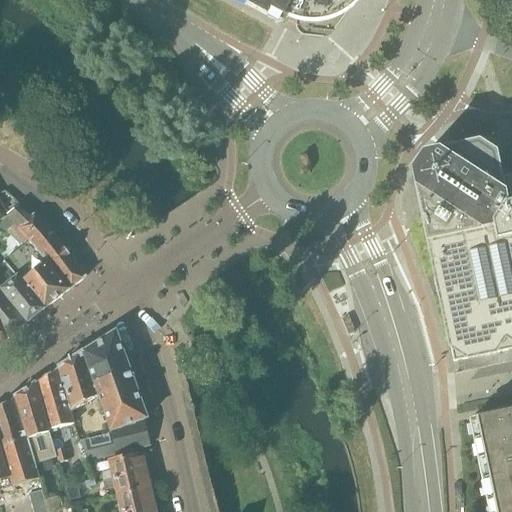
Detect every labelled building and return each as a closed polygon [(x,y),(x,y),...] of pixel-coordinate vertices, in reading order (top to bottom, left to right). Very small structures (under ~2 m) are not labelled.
[(235,0),(280,24),(284,16),(292,20),(299,22),(306,23),(314,23),(321,23),(329,21),(336,19),(343,16),(349,12),(355,7),(360,2),(360,0),(235,0)] [(418,164),(413,173),(422,213),(449,340),(454,363),(457,362),(511,350),(511,180),(500,182),(495,155),(479,145),(423,157),(418,164)] [(16,225),(31,242),(69,290),(86,278),(48,227),(21,206),(7,215),(0,221),(0,225),(6,233),(16,225)] [(5,261),(38,302),(44,310),(69,290),(31,242),(16,225),(6,233),(7,234),(7,233),(22,249),(5,261)] [(27,323),(44,310),(38,302),(5,261),(0,265),(0,291),(1,290),(27,323)] [(27,323),(0,291),(0,332),(6,339),(27,323)] [(113,335),(84,354),(98,396),(111,433),(146,420),(132,377),(116,333),(113,335)] [(70,413),(98,396),(84,354),(58,370),(70,413)] [(58,370),(36,385),(43,411),(49,431),(50,431),(73,424),(70,413),(58,370)] [(15,398),(29,442),(36,465),(40,464),(41,468),(47,466),(39,437),(51,434),(50,431),(49,431),(43,411),(36,385),(15,398)] [(2,450),(29,442),(15,398),(0,408),(0,449),(0,451),(2,450)] [(511,511),(511,411),(476,419),(495,511),(511,511)] [(88,463),(118,456),(111,435),(80,443),(88,463)] [(36,465),(29,442),(2,450),(13,487),(40,480),(35,465),(36,465)] [(0,449),(0,491),(13,487),(2,450),(0,451),(0,449)] [(68,461),(64,449),(56,452),(59,464),(68,461)] [(109,463),(111,471),(101,473),(103,481),(111,479),(145,471),(141,455),(109,463)] [(145,471),(111,479),(103,481),(105,491),(115,489),(118,498),(121,497),(150,490),(145,471)] [(94,479),(84,482),(86,489),(96,486),(94,479)] [(76,485),(66,488),(70,502),(80,498),(76,485)] [(118,506),(119,511),(128,511),(154,506),(150,490),(121,497),(118,498),(119,505),(118,506)] [(29,495),(31,503),(44,500),(42,492),(29,495)] [(31,503),(33,511),(46,508),(44,500),(31,503)]
